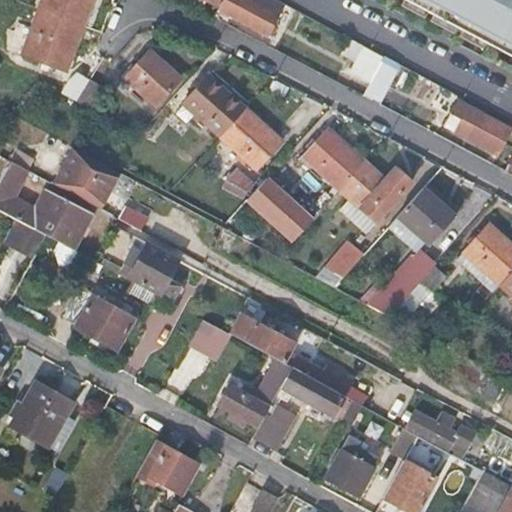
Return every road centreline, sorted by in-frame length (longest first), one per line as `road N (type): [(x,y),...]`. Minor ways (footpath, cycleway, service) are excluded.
road 1 (residential): [(112,42),(129,11),(170,16),(232,40),(511,189)]
road 2 (residential): [(123,220),(511,429)]
road 3 (residential): [(0,318),(348,511)]
road 4 (residential): [(511,105),(320,0)]
